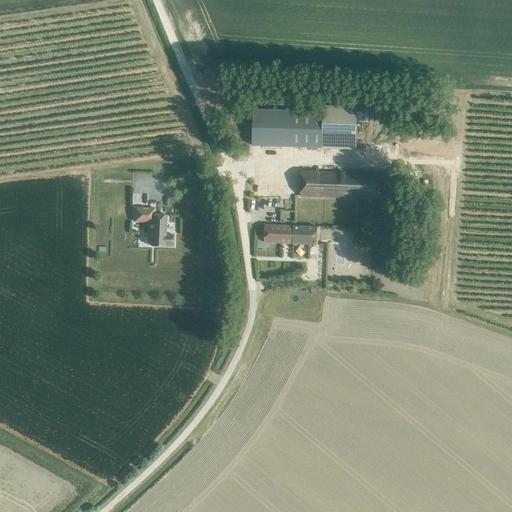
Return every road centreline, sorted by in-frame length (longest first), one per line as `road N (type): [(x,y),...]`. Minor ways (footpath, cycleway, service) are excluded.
road 1 (unclassified): [(103,511),(213,397),(245,337),(253,295),(270,283)]
road 2 (track): [(233,168),(155,0)]
